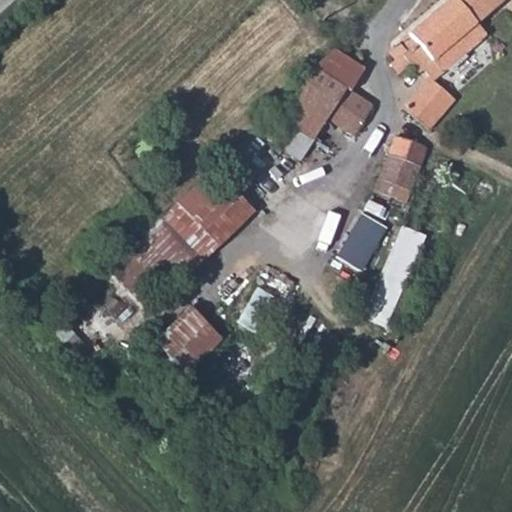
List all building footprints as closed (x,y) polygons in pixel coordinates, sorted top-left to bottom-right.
[(469,0),(435,0),(386,46),(408,70),(416,64),(425,71),(436,61),(450,73),(496,30),(480,12),(469,0)] [(469,0),(480,12),(492,0),(469,0)] [(351,74),(323,58),(303,76),(337,96),(351,74)] [(337,96),(303,76),(277,101),(283,106),(268,131),(300,150),(321,118),(347,131),(360,108),(337,96)] [(445,92),(418,80),(402,121),(429,133),(445,92)] [(427,148),(396,135),(369,201),(400,213),(427,148)] [(233,140),(106,271),(117,276),(124,270),(170,293),(247,214),(236,203),(271,168),(276,157),(238,138),(229,147),(233,140)] [(331,259),(358,274),(382,228),(355,214),(331,259)] [(380,329),(422,237),(398,226),(356,318),(380,329)] [(231,324),(251,336),(273,300),(253,288),(231,324)] [(175,379),(214,341),(184,311),(146,348),(175,379)] [(68,314),(48,333),(77,362),(97,342),(68,314)]
